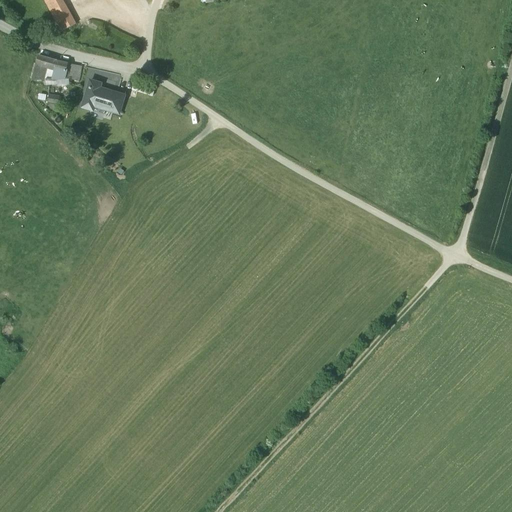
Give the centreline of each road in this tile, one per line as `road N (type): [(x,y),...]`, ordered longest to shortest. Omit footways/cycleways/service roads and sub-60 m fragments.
road 1 (track): [(511,63),(454,256),(219,511)]
road 2 (track): [(220,120),(129,199)]
